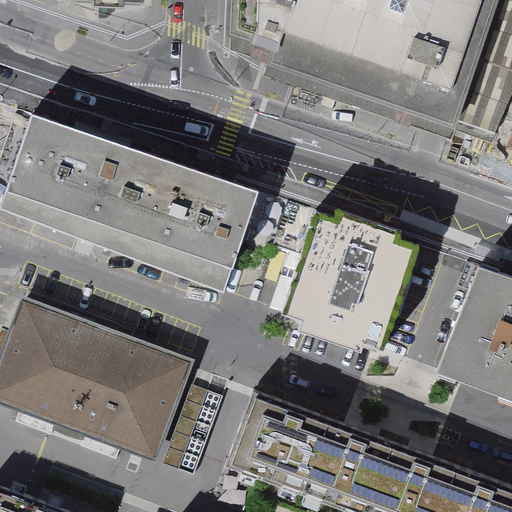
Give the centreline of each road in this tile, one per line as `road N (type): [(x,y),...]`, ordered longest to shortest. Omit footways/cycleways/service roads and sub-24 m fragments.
road 1 (residential): [(0,246),(511,440)]
road 2 (secondary): [(177,130),(511,244)]
road 3 (secondary): [(511,177),(183,79)]
road 4 (secondary): [(183,79),(0,15)]
road 5 (secondary): [(0,70),(177,130)]
